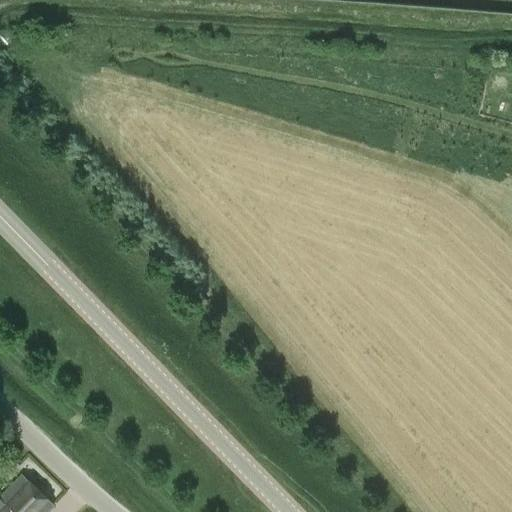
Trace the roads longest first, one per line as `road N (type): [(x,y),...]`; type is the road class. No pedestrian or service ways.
road 1 (tertiary): [(282,511),(0,223)]
road 2 (unclassified): [(0,407),(117,511)]
